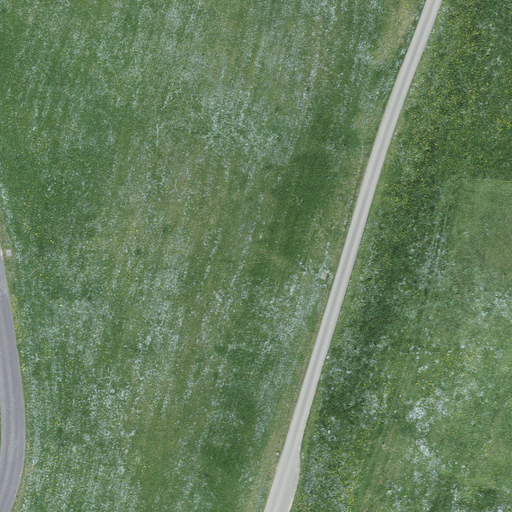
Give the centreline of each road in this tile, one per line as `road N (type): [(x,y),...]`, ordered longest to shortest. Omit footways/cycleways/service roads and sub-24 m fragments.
road 1 (track): [(433,0),(270,511)]
road 2 (unclassified): [(0,506),(13,441),(0,302)]
